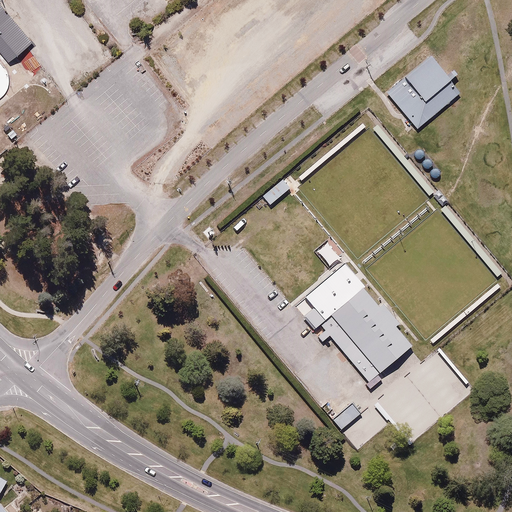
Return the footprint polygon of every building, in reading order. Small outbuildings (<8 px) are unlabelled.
[(33,44),(0,4),(0,53),(9,65),(33,44)] [(0,103),(24,84),(0,54),(0,103)] [(430,56),(386,92),(417,130),(461,94),(430,56)] [(363,124),(299,178),(302,182),(366,128),(363,124)] [(434,193),(377,125),(373,129),(429,197),(434,193)] [(290,193),(281,182),(262,198),(271,209),(290,193)] [(445,207),(440,210),(497,278),(502,274),(445,207)] [(345,254),(331,237),(314,252),(329,269),(345,254)] [(414,346),(344,263),(295,305),(325,341),(330,338),(369,385),(414,346)] [(500,288),(497,284),(429,341),(433,345),(500,288)] [(360,415),(351,405),(332,421),(341,432),(360,415)] [(0,495),(9,479),(0,474),(0,495)] [(8,511),(0,503),(0,511),(8,511)]
